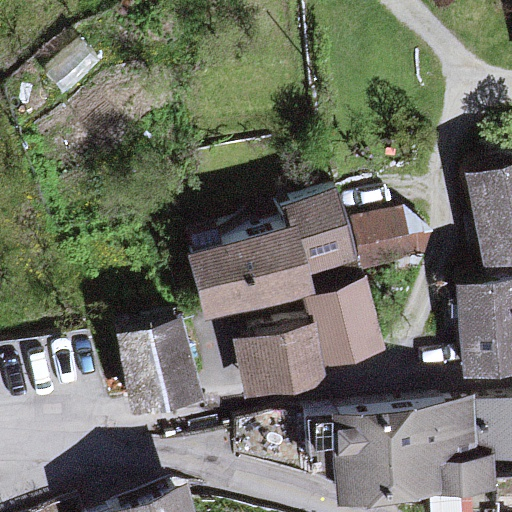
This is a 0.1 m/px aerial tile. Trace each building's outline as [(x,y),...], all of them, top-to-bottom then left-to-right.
[(181,72),(175,73),(123,86),(134,129),(192,115),(181,72)] [(511,150),(465,159),(482,248),(511,242),(511,150)] [(205,299),(300,272),(297,264),(347,250),(327,181),(278,195),(282,210),(188,237),(205,299)] [(354,199),(360,248),(415,241),(409,192),(354,199)] [(511,269),(456,275),(464,357),(511,352),(511,269)] [(371,341),(355,273),(305,285),(321,352),(371,341)] [(187,383),(170,309),(118,322),(135,396),(187,383)] [(315,366),(303,313),(233,329),(245,381),(315,366)] [(511,446),(511,389),(478,391),(481,448),(511,446)] [(462,454),(457,390),(332,398),(338,486),(481,476),(479,453),(462,454)] [(511,511),(511,471),(497,472),(498,511),(511,511)] [(186,511),(178,483),(84,509),(85,511),(186,511)]
